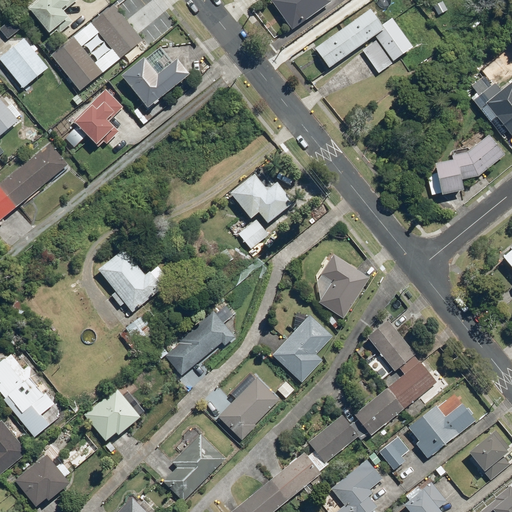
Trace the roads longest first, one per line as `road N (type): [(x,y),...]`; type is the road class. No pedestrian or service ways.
road 1 (residential): [(417,268),(204,0)]
road 2 (residential): [(511,378),(417,268)]
road 3 (residential): [(417,268),(511,193)]
